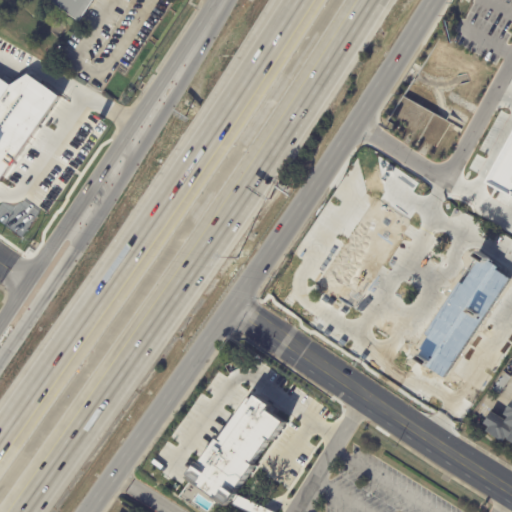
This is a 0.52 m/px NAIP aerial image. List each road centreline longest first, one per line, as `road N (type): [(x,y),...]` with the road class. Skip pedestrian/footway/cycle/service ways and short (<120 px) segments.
road 1 (motorway): [(20,511),(365,0)]
road 2 (secondary): [(86,511),(233,304),(430,0)]
road 3 (motorway): [(295,0),(0,440)]
road 4 (secondary): [(218,0),(0,322)]
road 5 (motorway): [(193,39),(161,114),(0,358)]
road 6 (tertiary): [(233,304),(509,488)]
